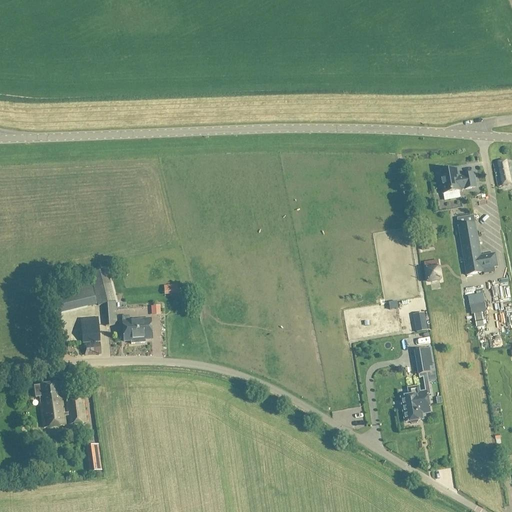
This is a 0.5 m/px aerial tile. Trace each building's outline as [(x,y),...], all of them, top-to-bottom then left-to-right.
[(511,170),(510,161),(493,164),(498,188),(511,184),(511,170)] [(473,174),(458,176),(457,169),(440,172),(442,182),(440,182),(442,194),(460,191),(460,190),(475,188),(473,174)] [(457,226),(465,276),(483,273),(483,270),(497,267),(495,253),(480,256),(475,223),(457,226)] [(437,262),(425,264),(428,282),(440,280),(437,262)] [(116,325),(114,302),(106,270),(90,274),(98,306),(103,304),(105,326),(116,325)] [(166,281),(166,290),(181,290),(181,280),(166,281)] [(93,289),(47,300),(50,317),(96,305),(93,289)] [(153,312),(163,312),(163,301),(153,301),(153,312)] [(81,343),(99,342),(98,318),(80,319),(81,343)] [(149,319),(136,321),(137,344),(145,343),(144,340),(151,339),(149,319)] [(137,344),(136,321),(122,322),(123,342),(130,341),(130,344),(137,344)] [(99,344),(82,345),(83,357),(100,355),(99,344)] [(431,348),(414,351),(418,375),(419,378),(423,377),(425,392),(426,392),(427,396),(430,395),(427,373),(435,372),(431,348)] [(59,383),(33,387),(35,398),(39,397),(43,428),(64,425),(59,383)] [(401,401),(400,402),(401,408),(403,409),(405,423),(410,422),(411,424),(417,423),(418,420),(419,420),(422,420),(422,414),(421,414),(430,412),(427,396),(426,392),(425,392),(411,394),(411,396),(401,398),(401,401)] [(68,425),(85,423),(82,400),(65,402),(68,425)] [(102,471),(98,444),(86,446),(89,472),(102,471)]
